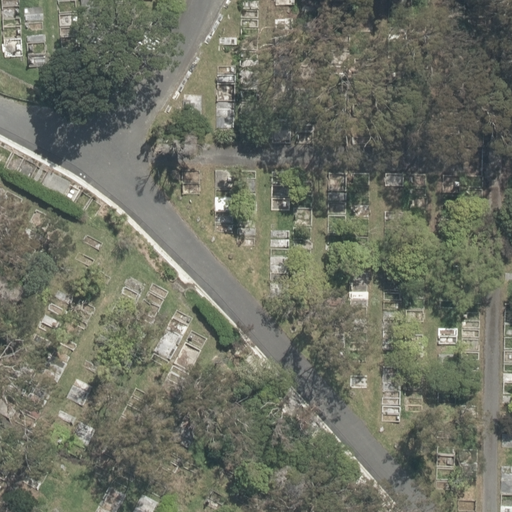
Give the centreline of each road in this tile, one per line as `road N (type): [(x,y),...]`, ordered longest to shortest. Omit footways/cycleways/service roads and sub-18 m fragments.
road 1 (track): [(493,511),(505,0)]
road 2 (track): [(85,157),(511,168)]
